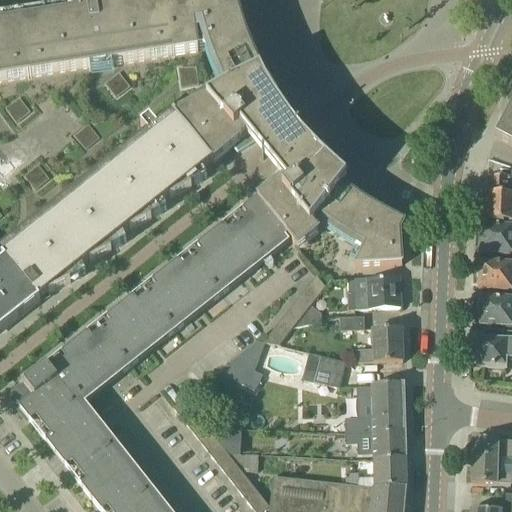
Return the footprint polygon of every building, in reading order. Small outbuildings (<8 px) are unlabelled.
[(0,333),(3,331),(4,332),(18,321),(39,304),(40,303),(39,301),(48,294),(49,296),(70,285),(66,279),(89,262),(90,264),(111,253),(107,247),(129,230),(130,232),(151,221),(147,216),(169,199),(170,200),(191,189),(187,184),(211,165),(212,166),(233,149),(238,155),(253,145),(257,143),(251,134),(280,110),(277,105),(274,101),(268,90),(265,86),(253,60),(248,48),(246,43),(239,21),(238,17),(235,4),(234,0),(145,0),(22,19),(0,22),(0,333)] [(511,105),(495,138),(511,147),(511,105)] [(299,133),(299,132),(295,135),(262,161),(263,162),(265,160),(276,174),(264,186),(269,193),(257,202),(290,242),(298,251),(318,235),(310,227),(314,222),(338,239),(363,254),(355,270),(401,267),(399,234),(403,226),(391,220),(370,208),(366,206),(355,198),(349,194),(341,187),(345,182),(335,174),(328,168),(321,161),(315,155),(308,147),(302,140),(297,134),(299,133)] [(510,179),(487,178),(486,196),(482,196),(481,224),(511,224),(511,197),(510,197),(510,179)] [(167,511),(84,406),(290,242),(257,202),(257,201),(106,321),(24,386),(26,389),(18,396),(25,406),(19,411),(99,511),(167,511)] [(511,229),(481,229),(480,256),(511,257),(511,229)] [(479,292),(511,293),(511,265),(479,265),(478,283),(480,283),(479,292)] [(325,290),(316,279),(315,277),(308,287),(319,296),(325,290)] [(354,312),(400,311),(399,279),(346,282),(348,308),(354,308),(354,312)] [(314,303),(319,296),(308,287),(302,293),(314,303)] [(314,303),(302,293),(297,300),(309,309),(314,303)] [(304,316),(309,309),(297,300),(292,307),(304,316)] [(511,301),(481,300),(481,303),(478,307),(478,312),(480,316),(480,328),(511,329),(511,301)] [(287,313),(298,322),(304,316),(292,307),(287,313)] [(293,329),(298,322),(287,313),(282,320),(293,329)] [(338,334),(364,333),(363,319),(338,320),(338,334)] [(288,336),(292,330),(293,329),(282,320),(277,327),(288,336)] [(283,342),(288,336),(277,327),(272,333),(283,342)] [(511,343),(511,335),(482,330),(482,342),(480,342),(480,351),(476,351),(475,369),(506,370),(507,361),(511,361),(511,343)] [(357,367),(401,365),(402,365),(401,331),(372,333),(373,353),(357,353),(357,367)] [(272,333),(262,345),(277,349),(283,342),(272,333)] [(320,359),(313,384),(338,391),(345,366),(320,359)] [(372,427),(372,436),(404,435),(403,386),(371,387),(372,427)] [(172,410),(177,415),(188,407),(183,401),(172,410)] [(193,412),(188,407),(177,415),(182,421),(193,412)] [(182,421),(186,427),(197,418),(193,412),(182,421)] [(202,424),(197,418),(186,427),(191,432),(202,424)] [(363,423),(358,424),(344,424),(345,436),(363,436),(363,423)] [(191,432),(195,438),(206,429),(202,424),(191,432)] [(200,444),(211,435),(207,431),(206,429),(195,438),(200,444)] [(220,446),(224,452),(228,457),(238,458),(239,436),(227,436),(227,431),(207,431),(211,435),(215,441),(220,446)] [(204,450),(215,441),(211,435),(200,444),(204,450)] [(405,461),(404,435),(372,436),(363,436),(345,436),(345,448),(373,447),(373,462),(405,461)] [(209,455),(220,446),(215,441),(204,450),(209,455)] [(511,443),(473,442),(471,485),(510,486),(510,476),(500,476),(501,460),(511,460),(511,443)] [(213,461),(224,452),(220,446),(209,455),(213,461)] [(229,458),(228,457),(224,452),(213,461),(218,467),(229,458)] [(243,458),(238,458),(228,457),(229,458),(233,463),(238,469),(242,474),(257,475),(257,458),(244,457),(243,458)] [(218,467),(222,472),(233,463),(229,458),(218,467)] [(405,461),(373,462),(373,467),(374,490),(406,490),(405,461)] [(233,463),(222,472),(227,478),(238,469),(233,463)] [(231,484),(243,475),(242,474),(238,469),(227,478),(231,484)] [(247,481),(243,475),(231,484),(236,489),(247,481)] [(346,477),(345,487),(356,488),(357,476),(346,477)] [(406,492),(406,490),(374,490),(356,488),(345,487),(345,488),(273,480),(269,508),(269,509),(268,511),(403,511),(404,508),(402,508),(403,492),(406,492)] [(240,495),(252,486),(247,481),(236,489),(240,495)] [(256,492),(252,486),(240,495),(245,501),(256,492)] [(250,507),(261,498),(256,492),(245,501),(250,507)] [(511,511),(511,496),(505,496),(504,511),(494,511),(470,511),(469,511),(511,511)] [(254,511),(265,503),(261,498),(250,507),(253,511),(254,511)] [(254,511),(266,511),(269,509),(269,508),(265,503),(254,511)]
